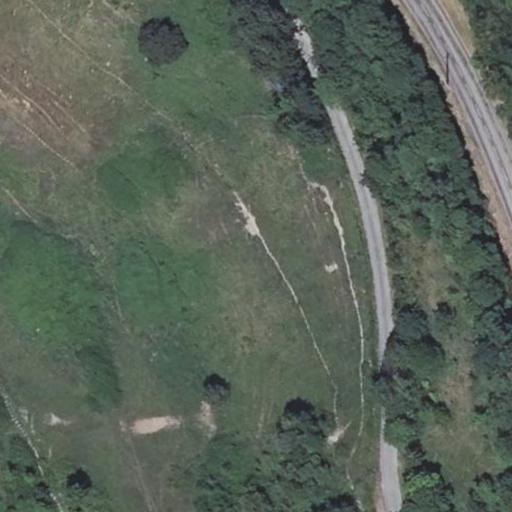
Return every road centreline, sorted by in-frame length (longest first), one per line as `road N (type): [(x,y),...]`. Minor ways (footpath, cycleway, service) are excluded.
road 1 (unclassified): [(396,511),(389,340),(369,203),(325,87),(277,0)]
road 2 (secondary): [(511,189),(470,90),(415,0)]
